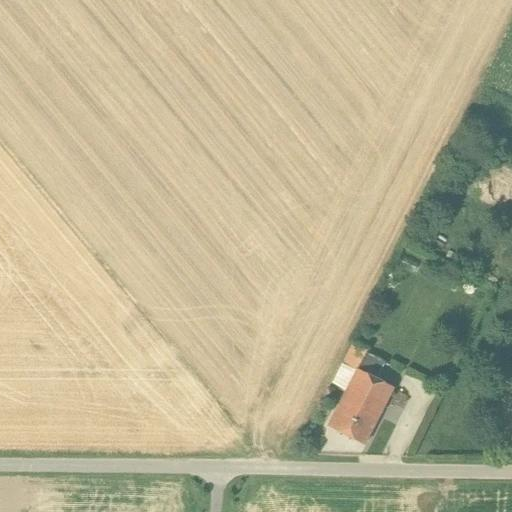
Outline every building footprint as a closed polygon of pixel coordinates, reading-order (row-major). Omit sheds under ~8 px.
[(366,347),(353,341),(342,363),(355,369),(363,353),(366,347)] [(384,363),(363,353),(355,369),(375,379),(384,363)] [(330,384),(344,392),(351,377),(355,369),(342,363),(330,384)] [(375,379),(355,369),(351,377),(388,395),(392,387),(375,379)] [(388,395),(351,377),(344,392),(339,401),(376,419),(388,395)] [(376,419),(339,401),(326,427),(363,446),(376,419)]
